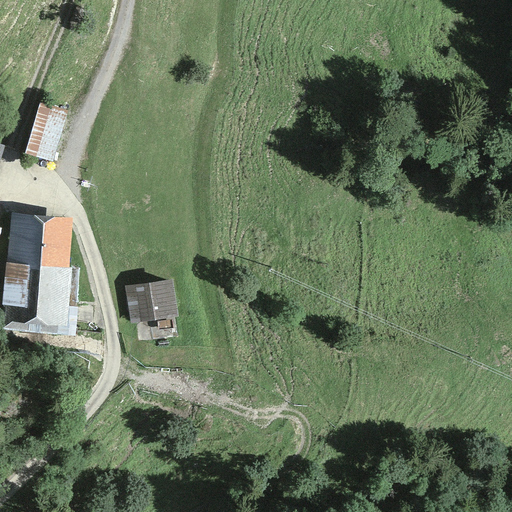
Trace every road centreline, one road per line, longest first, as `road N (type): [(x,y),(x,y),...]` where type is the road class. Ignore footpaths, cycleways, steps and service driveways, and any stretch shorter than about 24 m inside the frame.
road 1 (track): [(0,497),(116,381),(104,281),(70,198)]
road 2 (track): [(70,198),(31,178),(16,162),(14,144),(69,0)]
road 3 (track): [(70,198),(122,0)]
